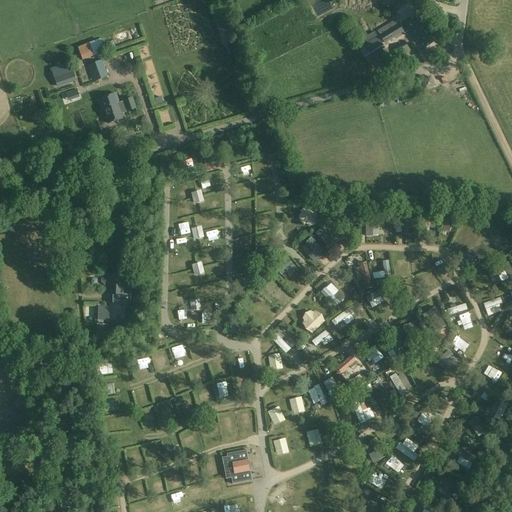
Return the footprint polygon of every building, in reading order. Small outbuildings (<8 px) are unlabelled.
[(420,13),(405,23),(405,24),(400,27),(404,34),(410,30),(422,50),(437,40),(420,13)] [(365,60),(385,48),(378,36),(367,43),(368,45),(359,50),(365,60)] [(78,48),(83,61),(106,52),(101,39),(78,48)] [(418,58),(409,44),(395,52),(402,63),(408,59),(411,62),(418,58)] [(87,66),(94,83),(108,78),(102,61),(87,66)] [(70,62),(51,69),(58,88),(77,81),(70,62)] [(133,98),(120,103),(117,94),(98,100),(101,110),(104,110),(108,124),(122,119),(120,112),(127,110),(128,113),(137,110),(133,98)] [(161,97),(153,102),(156,107),(164,102),(161,97)] [(53,159),(63,156),(62,150),(51,153),(53,159)] [(220,160),(204,162),(206,171),(221,169),(220,160)] [(194,217),(202,214),(198,201),(190,204),(194,217)] [(241,206),(244,217),(255,215),(252,203),(241,206)] [(336,203),(329,212),(347,246),(350,245),(354,244),(357,243),(360,243),(360,203),(336,203)] [(360,203),(360,243),(362,243),(396,243),(396,236),(393,203),(360,203)] [(406,203),(393,203),(396,236),(396,243),(418,244),(418,204),(406,203)] [(418,204),(418,244),(436,244),(449,204),(418,204)] [(449,204),(436,244),(450,245),(453,242),(470,204),(449,204)] [(511,205),(484,205),(484,219),(491,233),(508,226),(511,214),(511,205)] [(296,209),(287,209),(288,220),(297,220),(296,209)] [(329,212),(309,235),(334,256),(336,254),(339,251),(341,249),(344,248),(347,246),(329,212)] [(511,214),(508,226),(491,233),(499,251),(502,258),(509,255),(508,253),(511,251),(511,214)] [(456,254),(455,255),(460,264),(460,265),(461,265),(462,265),(499,251),(491,233),(484,219),(468,225),(457,251),(456,252),(456,254)] [(306,232),(293,248),(294,249),(318,272),(334,256),(309,235),(306,232)] [(210,237),(203,239),(206,250),(213,248),(210,237)] [(286,254),(270,270),(294,296),(308,283),(308,282),(309,281),(309,280),(309,279),(309,278),(309,277),(309,276),(309,275),(308,275),(308,274),(288,256),(286,254)] [(435,254),(430,254),(432,267),(441,284),(450,279),(450,278),(451,278),(451,277),(452,276),(452,275),(452,274),(451,274),(446,261),(445,260),(445,259),(444,258),(443,257),(442,256),(441,255),(440,255),(439,255),(438,254),(437,254),(436,254),(435,254)] [(427,258),(414,262),(416,271),(430,267),(427,258)] [(391,280),(388,260),(382,261),(383,272),(373,274),(373,279),(384,277),(384,281),(391,280)] [(407,260),(395,262),(398,277),(410,274),(407,260)] [(489,271),(492,277),(504,271),(508,278),(511,276),(511,268),(508,261),(489,271)] [(372,288),(366,262),(359,264),(360,267),(353,269),(357,281),(363,280),(365,290),(372,288)] [(432,267),(414,277),(423,295),(425,293),(441,284),(432,267)] [(270,270),(252,288),(278,313),(294,296),(270,270)] [(105,275),(102,278),(102,282),(105,285),(109,285),(109,295),(109,303),(115,303),(116,295),(131,295),(131,283),(123,282),(123,275),(110,275),(105,275)] [(393,282),(390,283),(404,306),(423,295),(414,277),(397,281),(393,282)] [(321,292),(335,307),(341,302),(340,301),(346,296),(340,290),(335,295),(326,287),(321,292)] [(454,287),(431,300),(441,319),(467,311),(471,308),(470,306),(466,300),(456,287),(455,287),(454,287)] [(252,288),(238,302),(262,328),(278,313),(252,288)] [(506,290),(479,303),(489,324),(492,327),(508,302),(508,301),(509,301),(509,300),(506,290)] [(377,291),(365,297),(371,308),(383,301),(377,291)] [(224,328),(224,329),(224,330),(224,331),(225,331),(225,332),(225,333),(226,333),(226,334),(227,334),(227,335),(228,335),(229,336),(241,340),(242,341),(243,341),(244,341),(245,341),(246,341),(247,341),(248,341),(249,340),(250,340),(251,339),(252,339),(253,338),(262,328),(238,302),(234,298),(234,300),(234,302),(233,303),(233,305),(224,325),(224,326),(224,327),(224,328)] [(430,301),(416,309),(424,339),(433,358),(445,345),(458,330),(444,325),(441,319),(431,300),(430,301)] [(98,304),(98,313),(95,313),(95,322),(98,322),(98,323),(103,323),(103,321),(110,321),(110,307),(105,307),(105,304),(98,304)] [(467,311),(441,319),(444,325),(458,330),(464,335),(478,341),(479,340),(480,338),(480,337),(480,335),(480,333),(480,332),(480,330),(480,329),(479,327),(479,326),(471,308),(467,311)] [(346,310),(331,322),(334,327),(342,321),(345,325),(353,319),(346,310)] [(511,310),(502,330),(511,338),(511,337),(511,310)] [(415,321),(403,326),(409,346),(416,343),(413,332),(418,331),(415,321)] [(283,322),(267,338),(287,357),(303,344),(283,322)] [(394,323),(372,336),(393,366),(406,358),(408,357),(394,323)] [(97,324),(97,340),(109,340),(109,324),(97,324)] [(303,344),(287,357),(290,361),(294,369),(306,363),(325,355),(341,345),(326,324),(308,341),(303,344)] [(458,330),(445,345),(467,365),(478,341),(464,335),(458,330)] [(372,336),(355,347),(375,377),(384,371),(393,366),(372,336)] [(487,349),(484,354),(511,369),(511,366),(511,349),(506,346),(492,339),(490,341),(489,343),(488,346),(487,349)] [(192,353),(202,351),(200,342),(190,344),(192,353)] [(172,356),(182,353),(180,345),(170,348),(172,356)] [(445,345),(433,358),(442,379),(443,378),(445,376),(447,376),(449,375),(451,374),(460,373),(461,372),(462,372),(462,371),(463,371),(464,370),(464,369),(467,365),(445,345)] [(355,347),(329,363),(336,374),(352,391),(366,383),(375,377),(355,347)] [(281,354),(269,356),(271,371),(283,370),(281,354)] [(154,356),(157,368),(165,366),(162,355),(154,356)] [(248,358),(239,358),(239,370),(249,370),(248,358)] [(393,366),(384,371),(404,403),(421,392),(425,390),(414,371),(406,358),(393,366)] [(430,362),(414,371),(425,390),(442,379),(433,358),(430,362)] [(481,361),(474,376),(499,390),(507,376),(481,361)] [(329,363),(314,369),(330,406),(334,403),(334,402),(345,395),(352,391),(336,374),(329,363)] [(218,365),(219,376),(228,376),(227,364),(218,365)] [(314,369),(293,379),(314,412),(315,413),(330,406),(314,369)] [(507,376),(499,390),(511,396),(511,369),(507,376)] [(375,377),(366,383),(384,416),(391,411),(404,403),(384,371),(375,377)] [(474,376),(464,394),(485,407),(489,409),(499,390),(474,376)] [(218,389),(228,388),(227,379),(217,380),(218,389)] [(290,380),(278,387),(283,400),(291,424),(314,412),(293,379),(290,380)] [(352,391),(345,395),(364,429),(367,427),(384,416),(366,383),(352,391)] [(489,409),(485,416),(503,429),(511,433),(511,396),(499,390),(489,409)] [(345,395),(334,402),(334,403),(338,415),(336,416),(345,441),(347,440),(364,429),(345,395)] [(291,424),(283,400),(266,408),(268,432),(281,428),(291,424)] [(461,401),(444,435),(497,464),(511,436),(511,433),(503,429),(485,416),(461,401)] [(425,402),(396,420),(412,430),(428,441),(442,414),(425,402)] [(330,406),(315,413),(317,417),(317,418),(329,450),(333,448),(345,441),(336,416),(338,415),(334,403),(330,406)] [(221,420),(223,427),(234,423),(232,417),(221,420)] [(239,418),(240,428),(250,427),(249,418),(239,418)] [(317,418),(294,430),(303,464),(329,450),(317,418)] [(396,420),(376,433),(380,439),(391,447),(412,430),(396,420)] [(284,435),(269,439),(275,464),(275,465),(275,466),(275,467),(276,467),(276,468),(277,469),(278,469),(278,470),(279,470),(280,471),(281,471),(281,472),(282,472),(283,472),(284,472),(285,472),(286,472),(287,472),(288,471),(289,471),(303,464),(294,430),(284,435)] [(412,430),(391,447),(393,449),(416,466),(428,441),(412,430)] [(373,435),(356,446),(361,454),(361,468),(380,467),(393,449),(391,447),(380,439),(376,433),(373,435)] [(444,435),(430,462),(451,474),(480,497),(497,464),(444,435)] [(352,448),(337,457),(337,483),(361,483),(361,468),(361,454),(356,446),(352,448)] [(393,449),(380,467),(401,485),(410,476),(411,474),(413,472),(414,470),(416,466),(393,449)] [(223,461),(226,479),(231,478),(232,484),(252,480),(250,471),(251,470),(249,460),(248,460),(246,450),(227,454),(228,460),(223,461)] [(419,480),(414,486),(456,511),(471,511),(480,497),(451,474),(430,462),(427,469),(425,473),(422,477),(419,480)] [(380,467),(361,468),(361,483),(390,498),(401,485),(380,467)] [(361,483),(337,483),(338,506),(359,505),(362,505),(361,483)] [(362,505),(359,505),(359,511),(382,511),(384,510),(385,507),(386,504),(388,501),(390,498),(361,483),(362,505)] [(456,511),(414,486),(398,504),(397,506),(395,508),(394,510),(393,511),(456,511)] [(180,490),(170,494),(173,501),(182,497),(180,490)] [(133,497),(135,503),(145,501),(143,495),(133,497)] [(233,511),(231,500),(223,502),(224,511),(233,511)]
